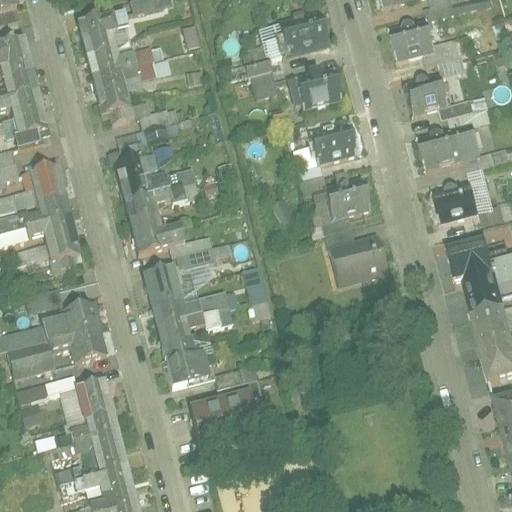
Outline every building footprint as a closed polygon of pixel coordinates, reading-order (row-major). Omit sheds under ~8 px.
[(0,0),(0,18),(17,14),(12,0),(0,0)] [(145,0),(123,5),(126,20),(167,10),(164,0),(145,0)] [(417,0),(378,0),(382,13),(418,3),(417,0)] [(485,0),(465,5),(465,3),(448,8),(451,19),(487,10),(485,0)] [(326,52),(316,15),(276,26),(286,63),(326,52)] [(104,22),(76,29),(98,119),(130,111),(124,84),(136,81),(130,57),(114,62),(104,22)] [(424,25),(388,37),(398,70),(435,58),(424,25)] [(183,53),(196,49),(191,29),(178,32),(183,53)] [(18,138),(45,131),(22,42),(0,48),(0,72),(1,72),(18,138)] [(247,82),(248,103),(268,101),(266,71),(225,74),(225,84),(247,82)] [(340,106),(332,73),(292,83),(301,116),(340,106)] [(439,82),(404,91),(411,120),(446,111),(439,82)] [(355,161),(347,129),(309,140),(318,171),(355,161)] [(474,130),(417,144),(424,173),(481,160),(474,130)] [(0,154),(0,186),(14,183),(6,153),(0,154)] [(140,161),(110,169),(133,261),(183,248),(177,227),(161,232),(156,211),(168,208),(162,184),(147,188),(140,161)] [(80,258),(57,171),(26,179),(36,218),(21,222),(28,245),(43,241),(50,266),(80,258)] [(367,215),(358,185),(322,196),(331,226),(367,215)] [(469,189),(431,199),(438,228),(476,219),(469,189)] [(386,279),(376,240),(328,252),(338,291),(386,279)] [(511,350),(486,244),(443,254),(452,295),(462,293),(485,390),(511,383),(511,350)] [(257,271),(240,274),(249,323),(267,319),(257,271)] [(172,275),(142,282),(169,393),(209,383),(203,356),(194,358),(189,337),(201,334),(195,310),(181,314),(172,275)] [(18,303),(26,328),(58,318),(50,293),(18,303)] [(100,332),(93,306),(60,314),(67,340),(100,332)] [(107,358),(100,332),(67,340),(74,367),(107,358)] [(108,404),(103,384),(70,393),(75,413),(108,404)] [(256,436),(246,396),(185,412),(195,451),(256,436)] [(511,511),(511,401),(492,406),(511,491),(511,508),(511,511)] [(113,424),(108,404),(75,413),(81,433),(113,424)] [(118,444),(113,424),(81,433),(86,452),(118,444)] [(123,464),(118,444),(86,452),(91,472),(123,464)] [(129,484),(123,464),(91,472),(96,492),(129,484)] [(134,503),(129,484),(96,492),(101,511),(134,503)] [(136,511),(134,503),(101,511),(136,511)]
